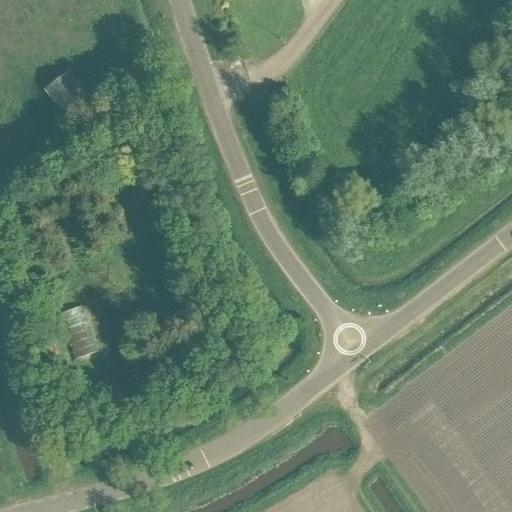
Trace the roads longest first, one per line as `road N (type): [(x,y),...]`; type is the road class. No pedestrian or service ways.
road 1 (unclassified): [(355,351),(263,223),(180,0)]
road 2 (tertiary): [(37,511),(216,454),(355,351)]
road 3 (tertiary): [(355,351),(511,232)]
road 4 (unknown): [(214,97),(290,55),(341,0)]
